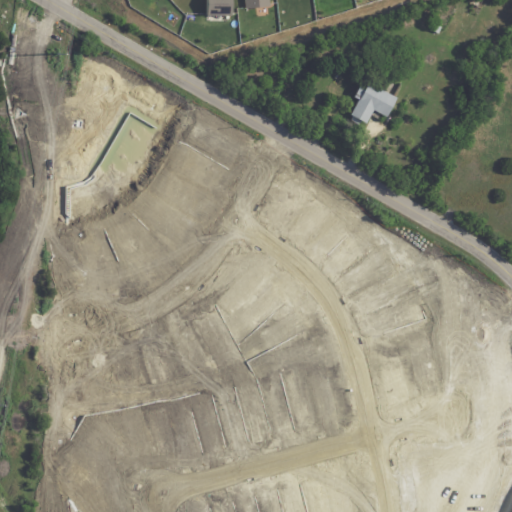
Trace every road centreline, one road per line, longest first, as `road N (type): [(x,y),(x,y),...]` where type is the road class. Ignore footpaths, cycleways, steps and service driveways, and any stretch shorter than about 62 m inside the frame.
road 1 (tertiary): [(44,0),(494,258),(511,277)]
road 2 (residential): [(235,215),(306,261),(345,317),(392,511)]
road 3 (residential): [(163,485),(449,408)]
road 4 (residential): [(280,136),(222,237),(188,277),(152,301),(75,321)]
